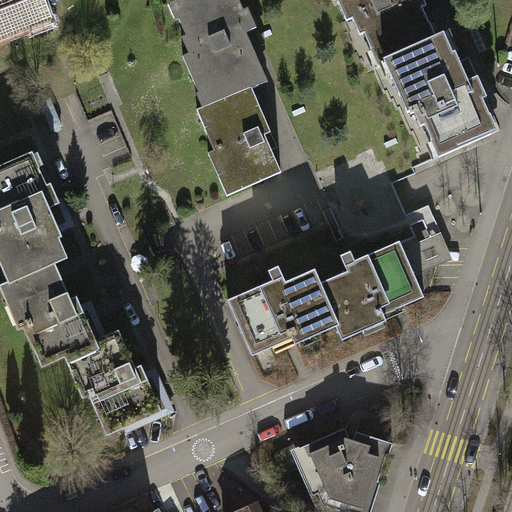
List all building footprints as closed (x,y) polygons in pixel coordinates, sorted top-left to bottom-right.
[(0,0),(0,37),(31,25),(31,24),(49,17),(42,0),(0,0)] [(212,105),(252,87),(253,89),(259,86),(249,65),(259,61),(253,49),(263,44),(248,9),(244,10),(239,0),(177,0),(185,16),(179,18),(186,35),(182,37),(189,53),(183,56),(199,93),(206,91),(212,104),(212,105)] [(392,61),(391,58),(430,41),(429,39),(424,27),(430,25),(422,8),(427,6),(424,0),(337,0),(346,21),(352,18),(360,35),(364,33),(372,51),(377,48),(384,64),(392,61)] [(429,39),(430,41),(391,58),(392,61),(397,72),(390,75),(407,113),(410,112),(411,114),(414,112),(420,127),(424,125),(432,142),(438,139),(445,155),(492,134),(485,119),(490,116),(483,99),(487,97),(473,65),(463,70),(455,52),(446,56),(437,36),(429,39)] [(253,89),(252,87),(212,105),(212,104),(197,110),(206,129),(212,126),(220,144),(214,147),(226,174),(219,177),(227,196),(282,172),(265,135),(271,132),(253,89)] [(15,280),(55,262),(56,263),(62,261),(54,241),(63,237),(55,219),(64,215),(51,184),(46,186),(39,169),(33,171),(26,155),(0,167),(0,262),(2,268),(9,265),(15,279),(15,280)] [(416,236),(401,243),(415,276),(453,259),(441,232),(419,242),(416,236)] [(321,283),(320,283),(339,325),(335,327),(342,341),(363,332),(360,324),(384,314),(381,308),(392,303),(392,304),(401,301),(404,306),(425,297),(415,276),(401,243),(400,241),(355,261),(351,251),(340,256),(347,271),(321,283)] [(56,263),(55,262),(15,280),(15,279),(0,285),(0,286),(18,328),(27,324),(29,327),(32,325),(41,344),(34,347),(42,366),(65,356),(65,355),(97,341),(96,340),(77,296),(71,299),(56,263)] [(319,334),(335,327),(339,325),(320,283),(321,283),(315,269),(286,282),(279,266),(268,271),(272,280),(228,300),(252,356),(273,347),(270,340),(287,332),(289,339),(316,327),(319,334)] [(97,341),(65,355),(65,356),(83,397),(96,392),(105,413),(99,416),(107,434),(161,411),(141,365),(136,367),(119,330),(96,340),(97,341)] [(348,439),(348,435),(345,427),(298,448),(323,505),(345,511),(371,511),(381,481),(378,480),(386,455),(389,456),(393,443),(356,431),(353,441),(348,439)] [(259,511),(255,502),(234,511),(259,511)]
